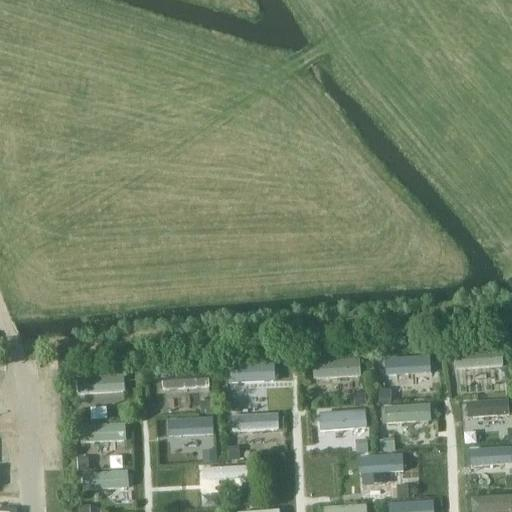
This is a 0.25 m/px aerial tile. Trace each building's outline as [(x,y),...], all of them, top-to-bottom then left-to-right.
[(454,353),(455,371),(504,370),(504,351),(454,353)] [(432,376),(431,357),(386,359),(386,378),(432,376)] [(361,379),(360,359),(313,361),(314,381),(361,379)] [(228,386),(275,384),(274,366),(227,368),(228,386)] [(163,375),(163,392),(210,390),(209,373),(163,375)] [(125,395),(124,378),(76,381),(77,398),(125,395)] [(509,403),(467,405),(468,421),(510,420),(509,403)] [(92,417),(108,416),(108,405),(91,406),(92,417)] [(432,425),(430,407),(386,410),(387,428),(432,425)] [(366,431),(365,412),(319,415),(320,434),(366,431)] [(279,433),(278,415),(231,417),(232,436),(279,433)] [(215,437),(214,419),(167,421),(168,439),(215,437)] [(131,444),(130,427),(81,429),(82,446),(131,444)] [(511,468),(511,449),(469,452),(470,471),(511,468)] [(403,475),(403,457),(359,459),(359,477),(403,475)] [(248,482),(247,468),(203,471),(204,484),(248,482)] [(129,491),(128,474),(82,477),(83,494),(129,491)] [(511,511),(511,498),(471,500),(471,511),(511,511)] [(433,511),(433,503),(388,505),(388,511),(433,511)]
